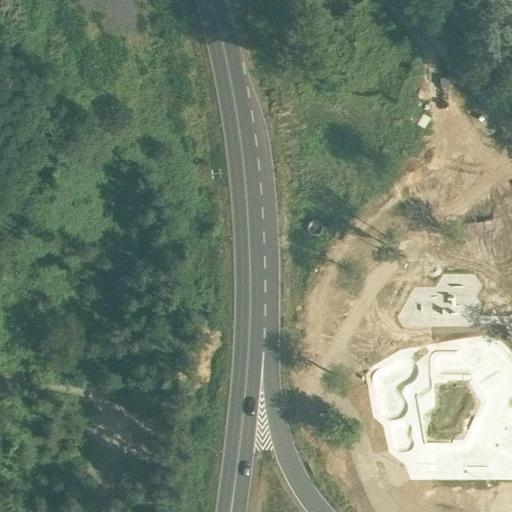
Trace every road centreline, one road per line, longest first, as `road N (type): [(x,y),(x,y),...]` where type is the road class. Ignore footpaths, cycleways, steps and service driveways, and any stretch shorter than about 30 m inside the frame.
road 1 (secondary): [(321,511),(297,482),(276,420),(267,201),(251,104),(228,66)]
road 2 (secondary): [(228,66),(252,295),(229,511)]
